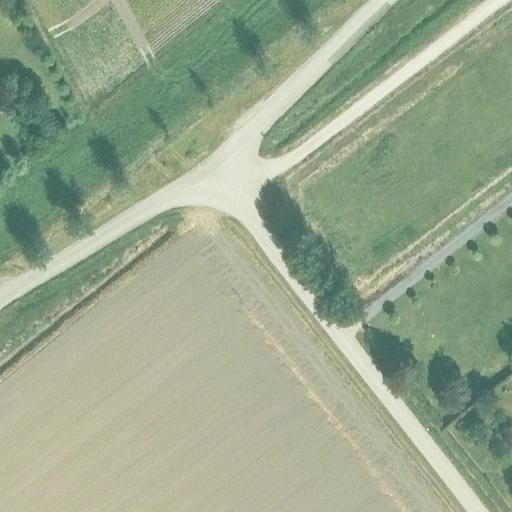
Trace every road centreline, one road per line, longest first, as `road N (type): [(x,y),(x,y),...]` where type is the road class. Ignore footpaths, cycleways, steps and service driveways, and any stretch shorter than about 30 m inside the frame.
road 1 (tertiary): [(475,511),(257,228),(244,169)]
road 2 (tertiary): [(12,291),(186,189),(244,169)]
road 3 (tertiary): [(244,169),(262,120),(383,0)]
